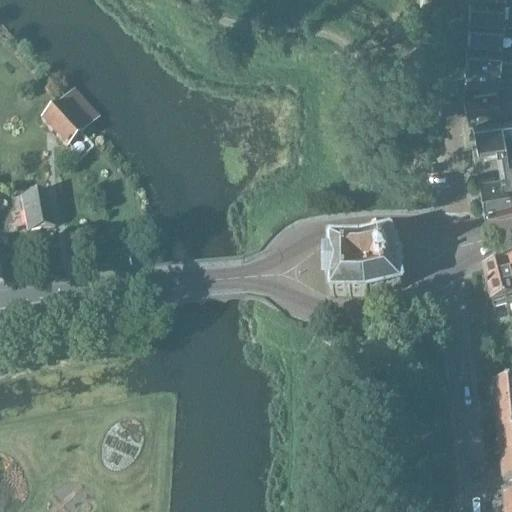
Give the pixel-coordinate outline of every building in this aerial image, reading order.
[(479,0),(469,0),(467,21),(501,24),(511,24),(511,3),(503,3),(503,2),(479,0)] [(467,21),(466,43),(500,46),(501,34),(511,35),(511,24),(501,24),(467,21)] [(466,46),(464,65),(498,68),(509,68),(511,68),(511,60),(499,60),(500,49),(466,46)] [(464,65),(463,84),(482,85),(497,84),(497,78),(511,79),(511,68),(509,68),(498,68),(464,65)] [(511,83),(462,91),(466,112),(498,107),(496,96),(511,93),(511,83)] [(57,106),(41,121),(67,149),(83,134),(57,106)] [(500,119),(471,123),(475,147),(475,148),(477,148),(478,151),(475,156),(478,174),(476,174),(483,214),(511,206),(511,123),(511,118),(500,120),(500,119)] [(54,229),(48,195),(20,200),(27,234),(54,229)] [(400,265),(402,264),(401,263),(401,261),(399,262),(397,250),(394,251),(392,239),(390,240),(390,238),(360,244),(330,244),(330,245),(329,258),(325,258),(325,271),(325,284),(329,284),(329,297),(331,297),(330,298),(366,299),(402,291),(401,288),(403,288),(401,276),(403,276),(400,265)] [(511,283),(507,265),(483,272),(487,288),(485,289),(486,291),(484,294),(487,305),(491,304),(493,312),(506,308),(510,323),(511,322),(511,283)] [(511,383),(493,385),(495,410),(511,408),(511,383)] [(511,432),(511,408),(495,410),(498,434),(511,432)] [(500,459),(511,457),(511,432),(498,434),(500,459)] [(511,482),(511,457),(500,459),(503,483),(511,482)]
